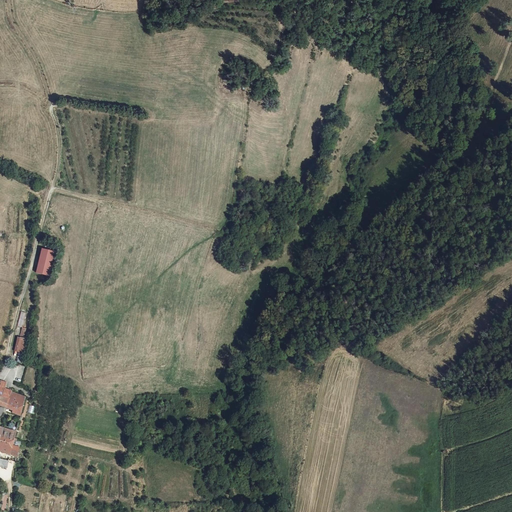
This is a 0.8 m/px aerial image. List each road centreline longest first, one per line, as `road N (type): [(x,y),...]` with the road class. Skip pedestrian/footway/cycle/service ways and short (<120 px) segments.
road 1 (track): [(6,362),(58,138),(38,64),(8,0)]
road 2 (track): [(282,26),(266,66),(230,56),(219,70),(212,124),(50,107)]
road 3 (track): [(51,188),(181,218)]
